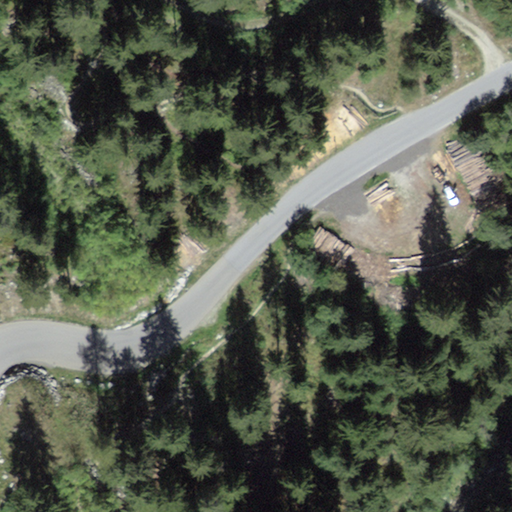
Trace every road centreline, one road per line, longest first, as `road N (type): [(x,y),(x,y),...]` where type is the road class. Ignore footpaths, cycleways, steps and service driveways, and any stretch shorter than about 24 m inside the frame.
road 1 (unclassified): [(0,343),(31,336),(93,356),(171,329),(295,205),(351,163),(511,80)]
road 2 (track): [(345,0),(260,25),(126,0)]
